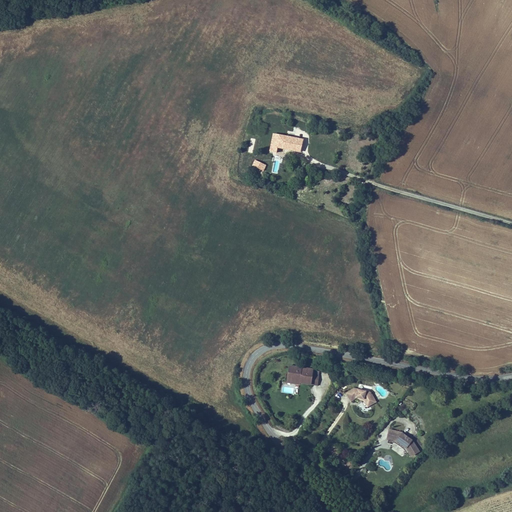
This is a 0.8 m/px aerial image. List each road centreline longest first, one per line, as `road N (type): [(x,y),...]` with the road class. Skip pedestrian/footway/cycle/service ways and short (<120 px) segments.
road 1 (unclassified): [(326,511),(249,395),(256,354),(287,345),(467,377),(511,376)]
road 2 (track): [(511,221),(314,163)]
